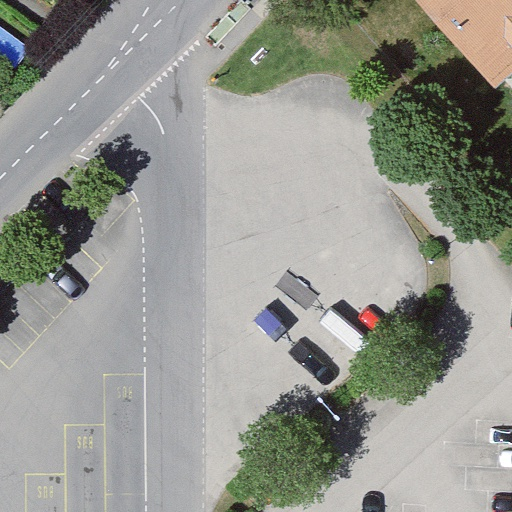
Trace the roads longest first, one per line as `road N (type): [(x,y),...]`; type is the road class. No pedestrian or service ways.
road 1 (residential): [(177,511),(174,174),(158,117),(113,67)]
road 2 (residential): [(113,67),(0,178)]
